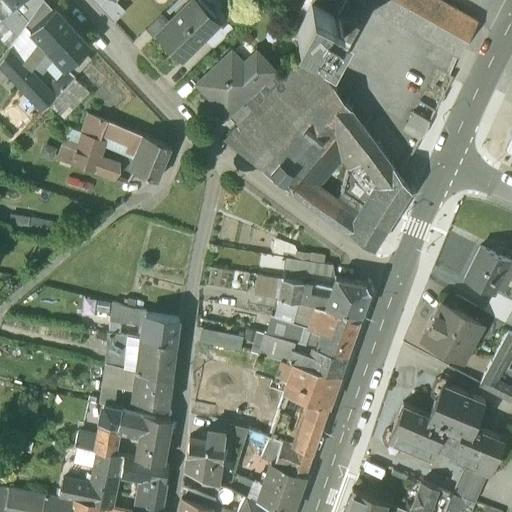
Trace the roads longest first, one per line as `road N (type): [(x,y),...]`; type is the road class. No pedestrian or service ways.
road 1 (residential): [(166,511),(191,293),(211,176),(225,155)]
road 2 (secondary): [(313,511),(396,277)]
road 3 (residential): [(69,0),(225,155)]
road 4 (residential): [(225,155),(396,277)]
road 5 (secondary): [(444,162),(511,21)]
road 6 (secondary): [(396,277),(444,162)]
